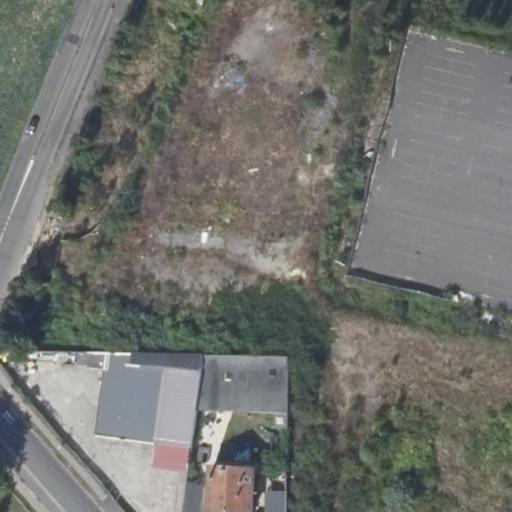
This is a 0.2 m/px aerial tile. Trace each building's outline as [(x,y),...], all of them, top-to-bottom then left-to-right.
[(74,321),(52,318),(50,337),(71,339),(74,321)] [(314,420),(317,355),(293,357),(268,359),(217,359),(212,396),(302,401),(301,419),(314,420)] [(212,396),(217,359),(180,360),(106,356),(105,361),(120,363),(112,421),(172,429),(172,428),(208,431),(212,396)] [(275,458),(231,453),(226,499),(270,503),(275,458)] [(222,475),(203,473),(198,511),(224,511),(225,505),(219,505),(222,475)]
